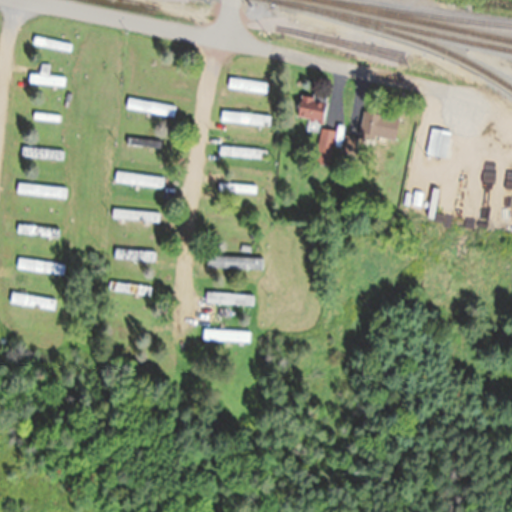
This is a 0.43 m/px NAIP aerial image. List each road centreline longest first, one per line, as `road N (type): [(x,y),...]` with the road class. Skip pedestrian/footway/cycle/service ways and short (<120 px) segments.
road 1 (residential): [(467,113),(443,91),(23,0)]
road 2 (residential): [(182,342),(197,145),(229,0)]
road 3 (residential): [(0,154),(18,0)]
